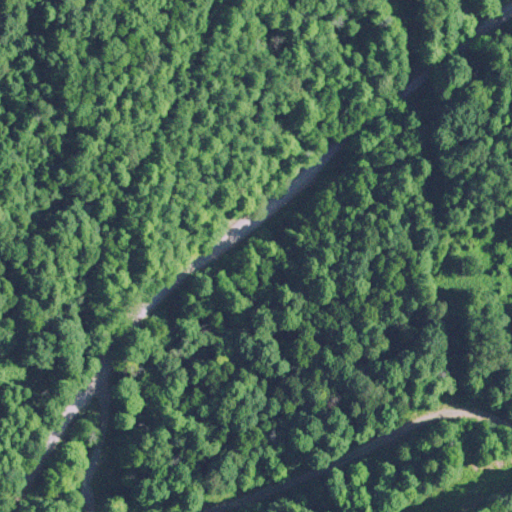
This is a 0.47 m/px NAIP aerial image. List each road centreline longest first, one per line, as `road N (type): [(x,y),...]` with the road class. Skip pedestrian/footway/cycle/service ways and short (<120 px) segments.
road 1 (tertiary): [(6,511),(81,392),(148,306),(511,9)]
road 2 (residential): [(81,392),(73,315),(101,224),(213,0)]
